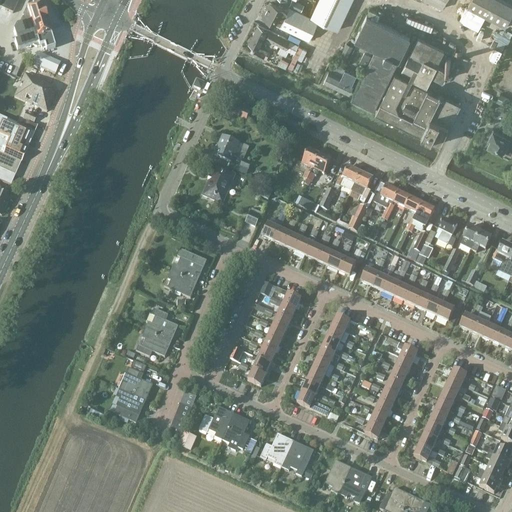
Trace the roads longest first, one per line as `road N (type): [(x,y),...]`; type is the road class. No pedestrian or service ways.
road 1 (track): [(21,511),(156,214)]
road 2 (tertiary): [(511,215),(221,73)]
road 3 (residential): [(229,248),(156,214),(221,73)]
road 4 (primary): [(100,9),(50,161)]
road 5 (primary): [(50,161),(115,17)]
road 6 (residential): [(388,469),(443,346)]
road 7 (residential): [(271,414),(325,291)]
road 8 (residential): [(179,371),(229,248)]
road 9 (residential): [(443,346),(325,291)]
road 10 (residential): [(388,469),(271,414)]
road 11 (primary): [(0,271),(50,161)]
